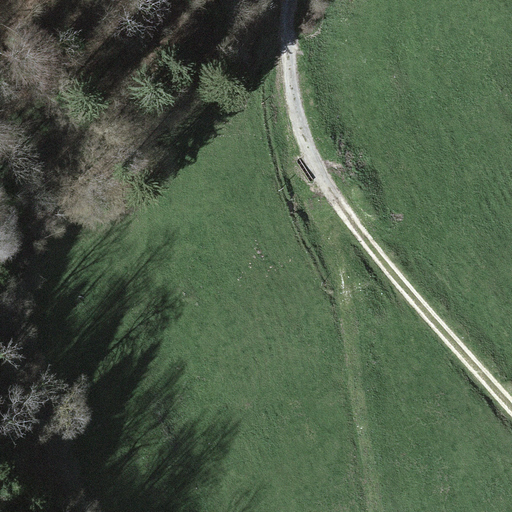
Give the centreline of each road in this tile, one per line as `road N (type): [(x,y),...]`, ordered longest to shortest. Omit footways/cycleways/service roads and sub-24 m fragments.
road 1 (track): [(373,511),(331,204)]
road 2 (track): [(331,204),(511,414)]
